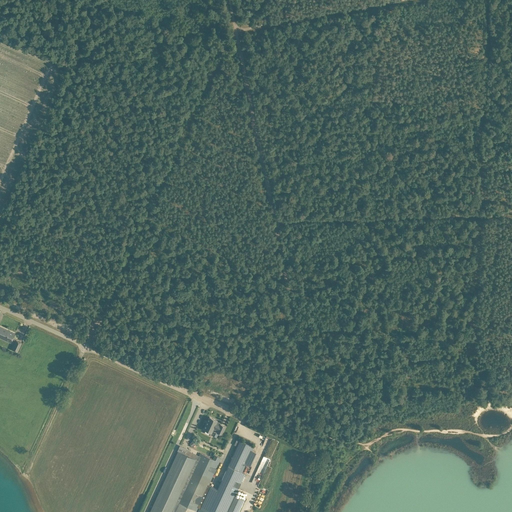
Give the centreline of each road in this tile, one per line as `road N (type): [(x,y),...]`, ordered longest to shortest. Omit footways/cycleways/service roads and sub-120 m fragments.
road 1 (track): [(227,0),(314,433)]
road 2 (track): [(234,30),(86,346)]
road 3 (track): [(485,0),(478,215)]
road 4 (track): [(273,221),(478,215)]
road 5 (track): [(314,433),(365,444),(404,429),(489,435),(511,426)]
road 6 (track): [(86,346),(261,425)]
road 7 (track): [(234,30),(404,0)]
road 8 (track): [(30,465),(86,346)]
